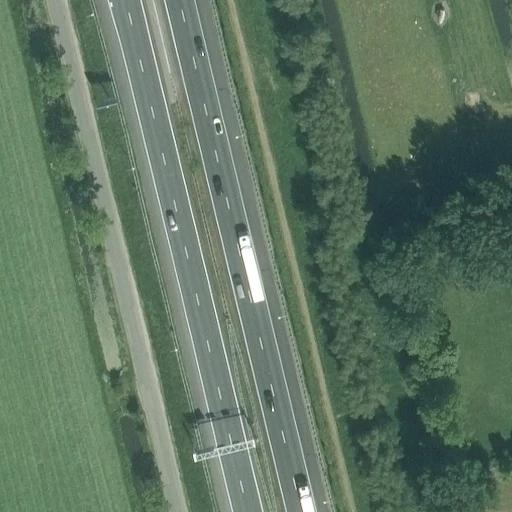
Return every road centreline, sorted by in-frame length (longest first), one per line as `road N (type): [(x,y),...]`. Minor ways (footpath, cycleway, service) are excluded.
road 1 (unclassified): [(181,511),(57,0)]
road 2 (motorway): [(127,0),(249,511)]
road 3 (motorway): [(303,511),(181,0)]
